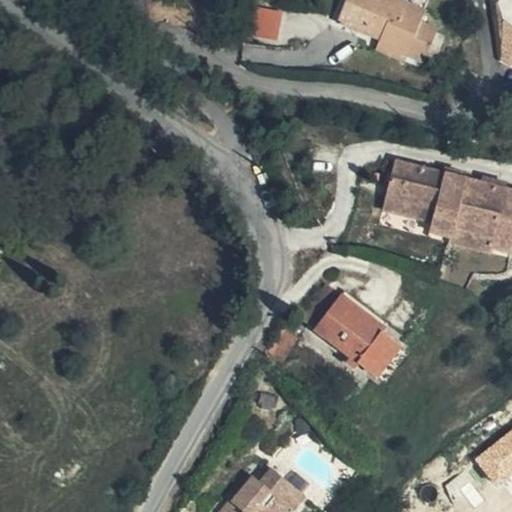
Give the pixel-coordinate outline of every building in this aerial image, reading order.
[(410,50),(409,54),(425,61),(428,55),(437,32),(440,26),(424,19),(428,10),(404,0),(347,0),(339,20),(382,38),(410,50)] [(404,0),(428,10),(431,0),(404,0)] [(251,33),(279,39),(286,9),(258,3),(251,33)] [(447,36),(437,32),(428,55),(437,59),(447,36)] [(406,60),(409,54),(410,50),(382,38),(378,48),(406,60)] [(276,158),(273,149),(265,151),(268,160),(276,158)] [(423,245),(445,250),(448,234),(457,194),(434,190),(436,179),(387,169),(382,188),(395,190),(389,223),(426,230),(423,245)] [(457,194),(459,184),(436,179),(434,190),(457,194)] [(489,243),(488,254),(508,258),(511,242),(511,195),(459,184),(457,194),(448,234),(489,243)] [(376,220),(389,223),(395,190),(382,188),(376,220)] [(487,258),(488,254),(489,243),(448,234),(445,250),(487,258)] [(305,328),(320,339),(346,303),(331,292),(305,328)] [(346,303),(320,339),(382,383),(405,354),(388,341),(392,336),(346,303)] [(511,432),(479,458),(500,485),(511,475),(511,432)] [(293,511),(303,500),(271,472),(259,485),(254,481),(244,491),(230,506),(228,503),(219,511),(293,511)] [(230,506),(244,491),(239,485),(225,501),(228,503),(230,506)]
